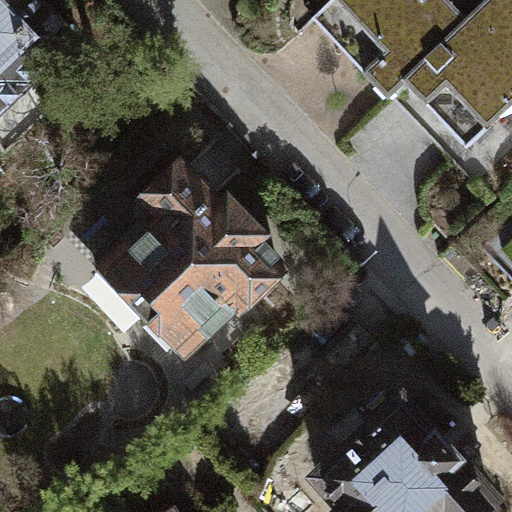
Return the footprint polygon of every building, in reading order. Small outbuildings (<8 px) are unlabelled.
[(73,32),(41,0),(0,0),(0,141),(6,148),(50,104),(25,79),(73,32)] [(404,79),(464,20),(444,0),(326,0),(310,16),(387,95),(404,79)] [(511,99),(511,0),(485,0),(464,20),(404,79),(466,143),(511,99)] [(210,204),(174,166),(127,210),(140,223),(88,271),(135,321),(138,318),(172,352),(227,301),(230,304),(270,266),(246,241),(252,235),(216,198),(210,204)] [(343,449),(314,475),(348,511),(507,511),(508,511),(404,398),(374,426),(354,405),(326,430),(343,449)]
